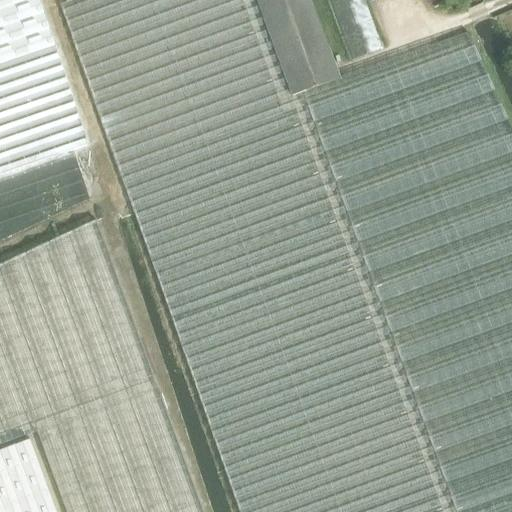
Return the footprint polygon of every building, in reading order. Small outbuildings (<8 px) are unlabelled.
[(38,0),(0,0),(0,174),(88,144),(38,0)] [(340,79),(292,96),(256,0),(77,0),(61,6),(211,433),(237,501),(240,511),(504,511),(511,509),(511,132),(467,34),(340,79)] [(256,0),(292,96),(340,79),(310,0),(256,0)] [(328,0),(351,60),(382,49),(364,0),(328,0)] [(0,266),(0,445),(36,433),(65,511),(202,511),(173,433),(95,222),(0,266)] [(0,511),(53,511),(28,443),(0,452),(0,511)]
